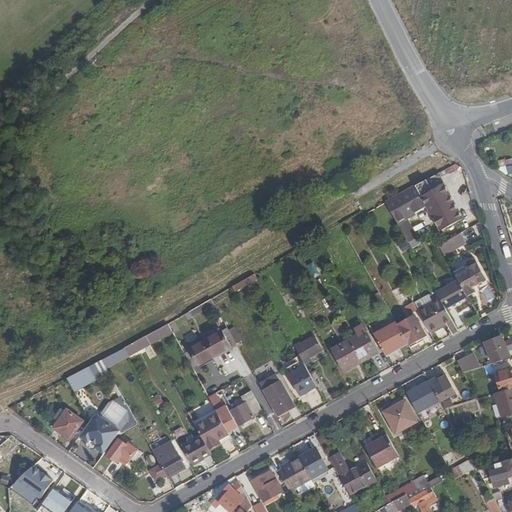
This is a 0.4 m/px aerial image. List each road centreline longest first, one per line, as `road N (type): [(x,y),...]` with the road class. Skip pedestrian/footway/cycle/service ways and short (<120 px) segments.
road 1 (track): [(440,144),(234,271),(0,395)]
road 2 (residential): [(511,311),(154,511)]
road 3 (track): [(154,0),(0,130)]
road 4 (residential): [(0,425),(14,425),(139,511)]
road 5 (residential): [(441,124),(374,0)]
